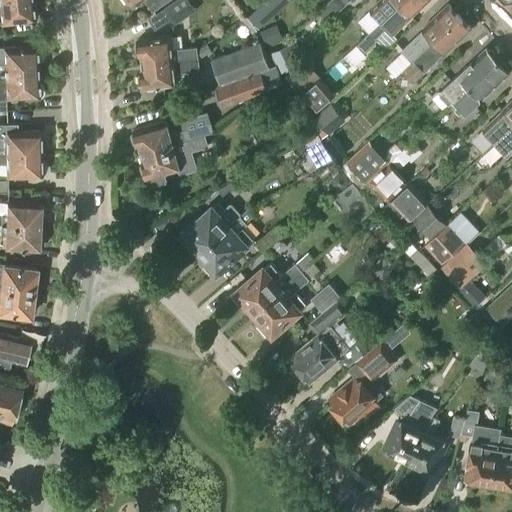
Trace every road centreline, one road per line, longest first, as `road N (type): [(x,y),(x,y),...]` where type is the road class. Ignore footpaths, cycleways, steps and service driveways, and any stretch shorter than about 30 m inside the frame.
road 1 (residential): [(359,511),(157,290),(80,282)]
road 2 (tertiary): [(80,282),(88,115),(78,0)]
road 3 (tertiary): [(41,473),(80,282)]
